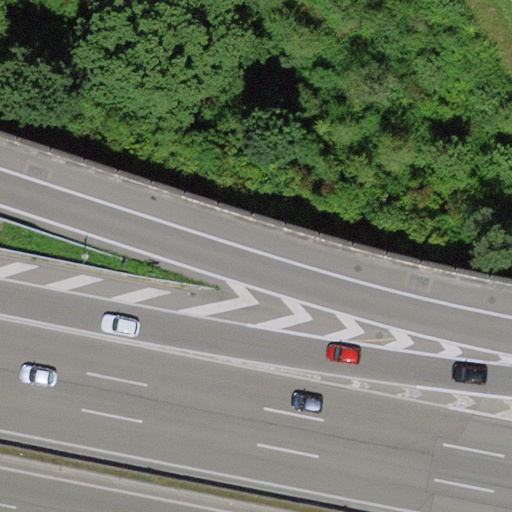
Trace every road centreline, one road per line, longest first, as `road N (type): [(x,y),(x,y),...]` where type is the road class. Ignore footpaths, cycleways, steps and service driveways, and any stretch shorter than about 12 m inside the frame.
road 1 (motorway): [(511,332),(244,263),(0,184)]
road 2 (motorway): [(511,473),(0,372)]
road 3 (motorway): [(511,382),(0,341)]
